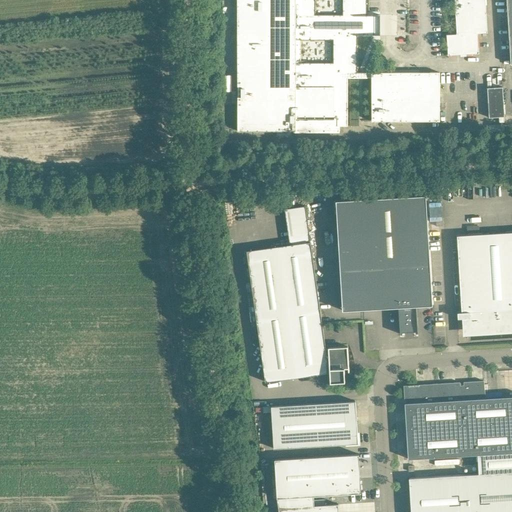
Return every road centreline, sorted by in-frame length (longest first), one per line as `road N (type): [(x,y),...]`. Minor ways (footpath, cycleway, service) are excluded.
road 1 (track): [(190,0),(192,208),(234,511)]
road 2 (track): [(190,184),(511,164)]
road 3 (unclassified): [(388,511),(381,389),(387,373),(419,361),(511,355)]
road 4 (track): [(190,184),(44,191),(0,184)]
